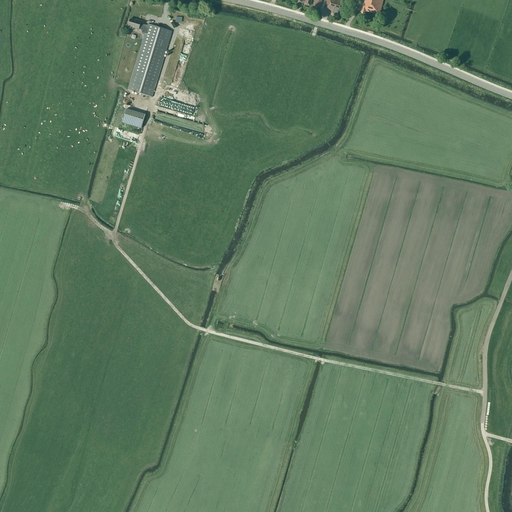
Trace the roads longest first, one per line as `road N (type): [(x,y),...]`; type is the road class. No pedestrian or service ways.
road 1 (track): [(484,393),(189,324),(113,240),(153,100)]
road 2 (tertiary): [(511,96),(379,42),(231,0)]
road 3 (track): [(488,511),(485,342),(511,270)]
